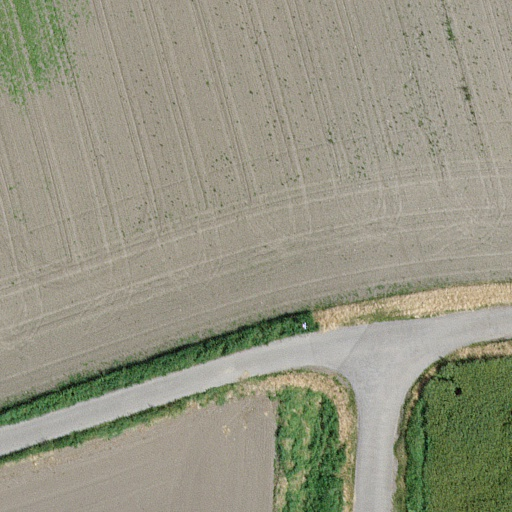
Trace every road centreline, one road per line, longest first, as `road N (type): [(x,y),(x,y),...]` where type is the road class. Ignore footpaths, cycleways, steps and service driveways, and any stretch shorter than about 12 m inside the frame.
road 1 (unclassified): [(0,443),(270,358),(387,337)]
road 2 (unclassified): [(387,337),(373,511)]
road 3 (unclassified): [(511,319),(387,337)]
